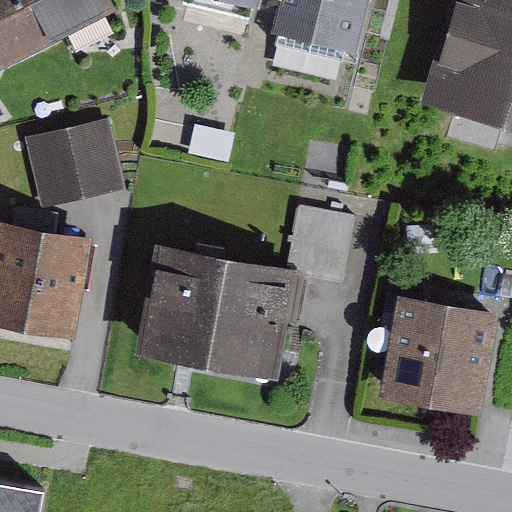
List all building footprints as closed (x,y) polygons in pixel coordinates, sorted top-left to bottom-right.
[(0,0),(0,64),(119,5),(116,0),(0,0)] [(242,0),(259,4),(260,0),(278,0),(272,27),(357,47),(368,0),(242,0)] [(511,0),(450,0),(421,100),(511,126),(511,0)] [(109,115),(25,137),(41,205),(124,187),(109,115)] [(157,234),(137,346),(278,371),(296,273),(343,282),(356,213),(298,202),(288,258),(157,234)] [(0,320),(74,334),(92,232),(0,215),(0,320)] [(398,289),(379,393),(481,410),(499,306),(398,289)] [(39,511),(45,482),(0,474),(0,511),(39,511)]
